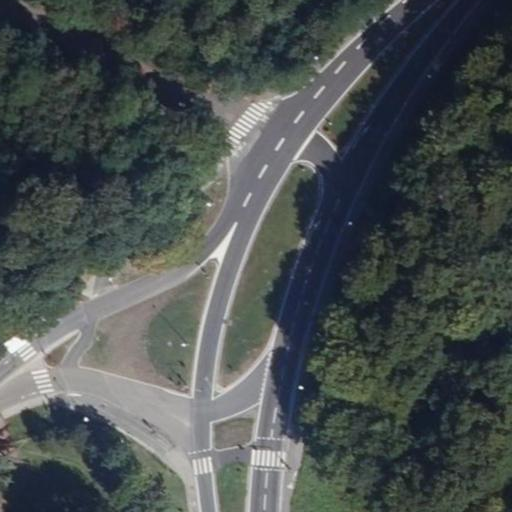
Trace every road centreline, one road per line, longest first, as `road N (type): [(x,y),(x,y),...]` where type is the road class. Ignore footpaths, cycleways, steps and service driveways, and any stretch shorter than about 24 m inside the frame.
road 1 (primary): [(274,161),(210,246),(134,294),(89,310),(31,364)]
road 2 (track): [(287,141),(0,0)]
road 3 (primary): [(274,161),(222,292),(201,413)]
road 4 (primary): [(338,191),(456,0)]
road 5 (primary): [(440,0),(354,63),(287,141)]
road 6 (unknown): [(188,150),(24,160),(0,172)]
road 7 (primary): [(282,373),(338,191)]
road 8 (unknown): [(511,268),(338,191)]
road 9 (track): [(0,135),(106,257),(104,271)]
road 10 (primary): [(31,364),(63,382),(170,414)]
road 11 (primary): [(264,511),(282,373)]
